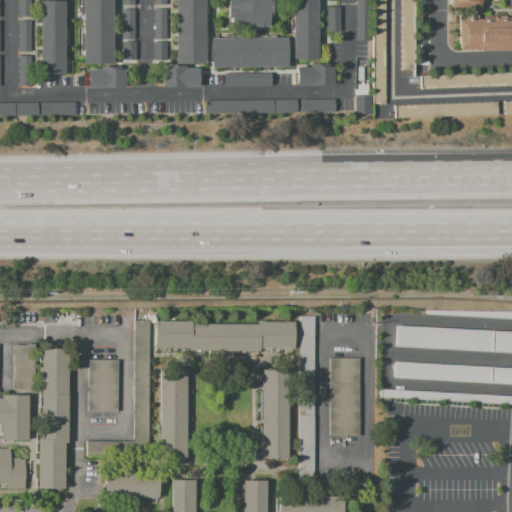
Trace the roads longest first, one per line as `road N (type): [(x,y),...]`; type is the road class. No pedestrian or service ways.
road 1 (motorway): [(511,175),(0,183)]
road 2 (motorway): [(0,231),(511,230)]
road 3 (residential): [(439,0),(440,62),(511,57)]
